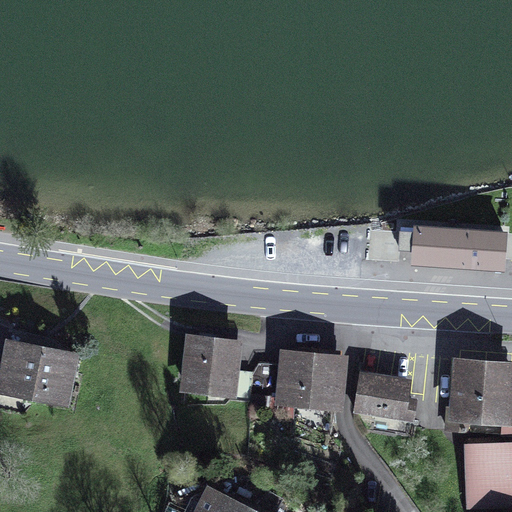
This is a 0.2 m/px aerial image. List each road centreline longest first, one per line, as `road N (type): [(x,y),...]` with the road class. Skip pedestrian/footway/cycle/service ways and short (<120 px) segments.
road 1 (primary): [(0,260),(355,304)]
road 2 (residential): [(355,304),(345,425),(408,511)]
road 3 (primary): [(355,304),(511,316)]
